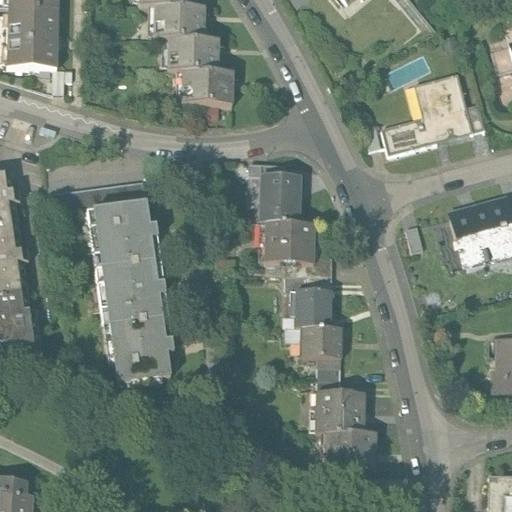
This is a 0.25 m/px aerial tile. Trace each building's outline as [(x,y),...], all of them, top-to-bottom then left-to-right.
[(4,0),(4,20),(56,22),(56,0),(4,0)] [(188,0),(134,0),(135,18),(150,18),(188,18),(188,0)] [(334,0),(344,12),(359,0),(334,0)] [(202,18),(188,18),(150,18),(149,51),(163,51),(202,51),(202,18)] [(4,20),(2,80),(54,82),(56,22),(4,20)] [(217,51),(202,51),(163,51),(163,82),(178,83),(217,83),(217,51)] [(465,113),(457,81),(414,92),(422,126),(380,137),(387,162),(472,140),(465,113)] [(231,83),(217,83),(178,83),(178,117),(230,117),(231,83)] [(465,113),(472,140),(485,136),(478,110),(465,113)] [(299,187),(257,186),(256,233),(262,233),(298,234),(299,187)] [(8,187),(0,188),(0,235),(15,233),(12,215),(19,214),(17,201),(10,202),(8,187)] [(87,219),(140,212),(145,211),(141,187),(47,201),(50,225),(87,219)] [(511,224),(506,203),(446,219),(462,279),(511,265),(511,224)] [(140,212),(87,219),(96,279),(149,272),(146,252),(153,251),(151,239),(144,240),(140,212)] [(19,260),(15,233),(0,235),(0,300),(24,297),(21,274),(28,272),(26,259),(19,260)] [(312,234),(298,234),(262,233),(261,276),(305,277),(311,277),(311,265),(312,234)] [(331,266),(311,265),(311,277),(305,277),(305,299),(330,299),(331,266)] [(153,297),(149,272),(96,279),(104,340),(158,332),(155,310),(161,309),(160,296),(153,297)] [(28,321),(24,297),(0,300),(0,358),(3,358),(5,367),(17,365),(18,373),(40,370),(33,320),(28,321)] [(305,299),(294,299),(293,339),(298,339),(329,339),(330,299),(305,299)] [(161,356),(158,332),(104,340),(113,400),(167,392),(163,368),(170,367),(168,355),(161,356)] [(341,339),(329,339),(298,339),(297,370),(315,370),(340,370),(341,339)] [(511,346),(491,346),(490,402),(511,402),(511,346)] [(315,370),(314,401),(339,402),(340,370),(315,370)] [(339,402),(314,401),(313,444),(325,444),(363,445),(364,402),(339,402)] [(375,445),(363,445),(325,444),(324,485),(375,486),(375,445)] [(511,511),(511,477),(486,477),(486,511),(511,511)] [(0,494),(23,496),(24,479),(0,478),(0,494)] [(0,511),(29,511),(30,496),(23,496),(0,494),(0,511)]
